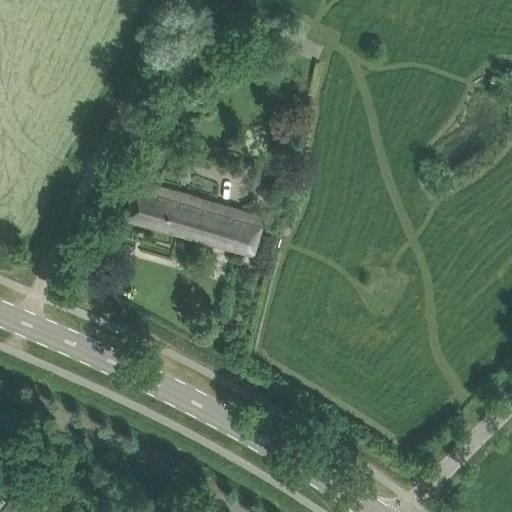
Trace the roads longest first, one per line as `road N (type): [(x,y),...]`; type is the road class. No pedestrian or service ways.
road 1 (tertiary): [(358,511),(247,435),(0,322)]
road 2 (unclassified): [(401,511),(511,405)]
